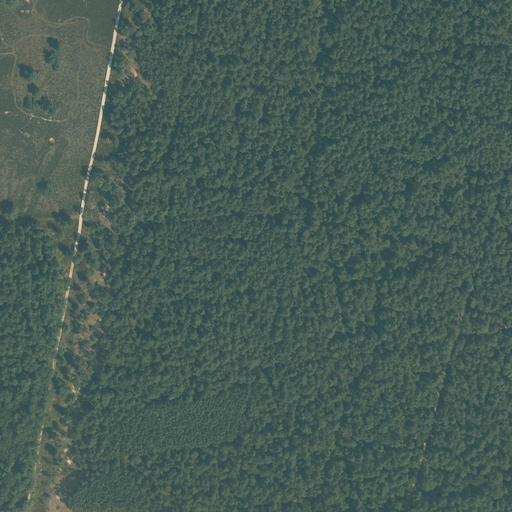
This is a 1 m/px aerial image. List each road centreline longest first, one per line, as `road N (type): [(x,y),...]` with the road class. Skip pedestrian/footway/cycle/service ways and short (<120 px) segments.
road 1 (track): [(24,511),(122,0)]
road 2 (track): [(511,166),(502,174),(408,493)]
road 3 (track): [(511,43),(398,22),(391,0)]
road 4 (track): [(284,511),(408,493)]
